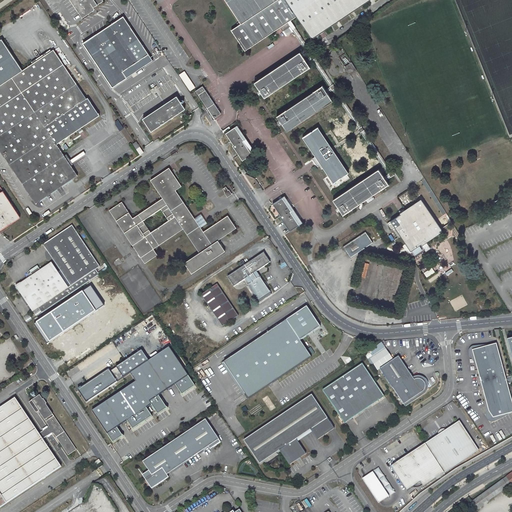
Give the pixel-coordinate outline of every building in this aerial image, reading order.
[(70,0),(83,18),(94,10),(92,8),(103,1),(102,0),(70,0)] [(225,0),(241,24),(276,0),(225,0)] [(285,0),(276,0),(241,24),(231,30),(245,51),(280,27),(283,32),(290,27),(292,30),(303,47),(310,57),(313,55),(290,20),(296,16),(285,0)] [(311,38),(368,0),(285,0),(296,16),(311,38)] [(123,16),(83,43),(112,87),(127,78),(123,72),(148,54),(123,16)] [(2,39),(0,40),(0,150),(36,203),(78,175),(57,144),(100,115),(88,98),(87,98),(54,50),(23,70),(2,39)] [(265,98),(310,67),(307,63),(312,60),(310,57),(305,60),(300,52),(255,83),(265,98)] [(153,60),(148,54),(123,72),(127,78),(153,60)] [(313,55),(310,57),(312,60),(330,86),(329,87),(330,87),(325,90),(327,93),(332,90),(337,98),(358,129),(359,129),(360,132),(361,132),(388,174),(384,177),(386,180),(390,177),(394,175),(313,55)] [(356,69),(351,61),(344,65),(349,72),(356,69)] [(221,114),(202,86),(195,91),(214,119),(221,114)] [(286,110),(277,116),(287,132),(332,101),(327,93),(325,90),(323,86),(286,110)] [(143,119),(151,131),(185,108),(177,96),(166,103),(166,104),(143,119)] [(255,152),(237,126),(226,133),(233,145),(232,146),(242,161),(255,152)] [(303,138),(333,183),(349,173),(333,150),(360,132),(359,129),(331,147),(318,127),(303,138)] [(133,144),(140,154),(143,152),(140,147),(138,148),(135,142),(133,144)] [(122,202),(109,210),(145,263),(157,255),(153,249),(183,229),(199,253),(184,263),(191,274),(225,251),(218,241),(236,228),(227,216),(203,232),(176,190),(181,186),(169,168),(151,180),(162,198),(133,218),(122,202)] [(384,177),(379,169),(333,200),(343,215),(388,184),(386,180),(384,177)] [(0,189),(0,227),(20,214),(2,188),(0,189)] [(280,216),(290,231),(302,223),(284,196),(278,201),(280,204),(276,207),(282,215),(280,216)] [(441,231),(421,201),(391,221),(411,251),(441,231)] [(46,244),(77,290),(99,275),(96,270),(100,267),(73,226),(46,244)] [(351,258),(373,243),(366,232),(344,247),(351,258)] [(16,286),(33,311),(39,307),(41,309),(43,312),(77,290),(46,244),(44,245),(63,274),(60,276),(51,263),(41,270),(39,268),(31,273),(32,276),(21,284),(20,283),(16,286)] [(270,262),(264,253),(227,277),(234,287),(270,262)] [(362,262),(357,282),(363,283),(368,263),(362,262)] [(381,273),(383,264),(374,262),(371,271),(381,273)] [(431,267),(423,273),(426,277),(434,272),(431,267)] [(392,285),(394,275),(387,273),(385,284),(392,285)] [(238,316),(217,284),(201,295),(222,327),(238,316)] [(378,302),(386,304),(390,290),(382,288),(378,302)] [(309,329),(295,308),(281,317),(276,311),(219,350),(223,356),(218,360),(243,397),(306,355),(295,339),(309,329)] [(54,316),(41,325),(57,348),(61,345),(64,349),(95,328),(96,329),(98,330),(99,330),(101,329),(102,328),(103,326),(103,325),(102,323),(101,322),(100,321),(99,321),(98,321),(97,321),(96,322),(89,311),(77,318),(76,317),(70,321),(79,335),(71,340),(65,331),(65,332),(54,316)] [(381,366),(373,354),(385,347),(381,342),(368,351),(371,356),(368,358),(375,370),(381,366)] [(511,412),(511,399),(497,344),(482,346),(472,347),(470,349),(469,354),(472,358),(476,364),(487,404),(486,415),(488,419),(492,422),(496,421),(509,414),(511,412)] [(135,383),(91,407),(110,442),(121,436),(115,425),(125,420),(130,428),(165,408),(156,393),(173,384),(179,394),(192,387),(169,346),(145,359),(140,350),(115,364),(121,376),(128,371),(135,383)] [(415,379),(414,380),(398,357),(379,369),(403,405),(422,392),(423,391),(424,390),(425,389),(425,387),(425,385),(424,382),(423,380),(421,379),(419,379),(418,379),(416,379),(415,379)] [(362,363),(322,390),(344,423),(384,397),(362,363)] [(115,367),(111,369),(117,379),(121,377),(115,367)] [(108,369),(77,387),(85,401),(116,383),(108,369)] [(312,395),(244,440),(260,464),(280,450),(286,459),(302,448),(296,439),(311,429),(317,438),(333,427),(312,395)] [(0,506),(6,503),(61,466),(43,439),(47,436),(46,436),(51,433),(52,433),(53,433),(54,434),(55,434),(68,455),(76,449),(40,396),(29,402),(34,410),(37,408),(48,425),(48,426),(48,427),(48,428),(47,428),(43,431),(43,430),(39,433),(15,398),(0,407),(0,506)] [(205,420),(143,461),(149,470),(142,475),(150,486),(153,484),(154,486),(163,481),(161,478),(167,474),(208,446),(211,445),(213,447),(220,442),(205,420)] [(461,421),(426,446),(444,474),(480,451),(461,421)] [(444,474),(426,446),(393,468),(407,491),(420,482),(424,487),(444,474)] [(390,496),(373,471),(363,479),(379,503),(390,496)] [(502,480),(472,502),(477,510),(488,502),(487,501),(507,487),(502,480)] [(301,501),(304,508),(310,505),(307,498),(301,501)] [(91,511),(84,500),(63,511),(91,511)]
